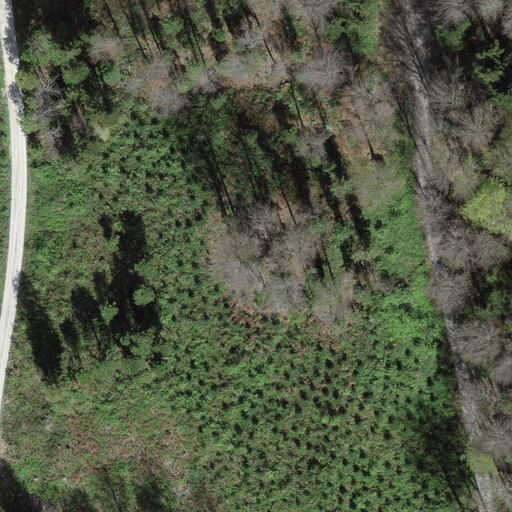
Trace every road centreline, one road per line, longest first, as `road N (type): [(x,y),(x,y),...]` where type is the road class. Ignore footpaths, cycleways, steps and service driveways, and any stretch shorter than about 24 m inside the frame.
road 1 (track): [(479,511),(422,236),(403,98),(420,0)]
road 2 (track): [(5,0),(19,146),(0,346)]
